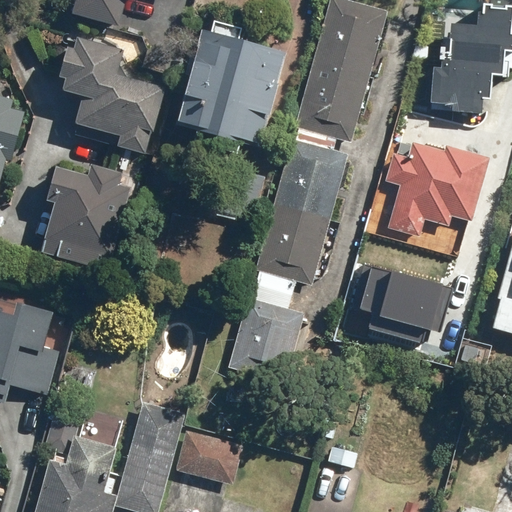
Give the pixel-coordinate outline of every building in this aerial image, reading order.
[(74,0),(70,17),(95,23),(118,28),(125,0),(74,0)] [(287,310),(294,284),(311,288),(346,155),(332,151),(335,141),(350,145),(384,13),(332,0),(326,0),(293,130),(296,131),(293,141),(288,140),(253,273),(256,274),(250,300),(244,299),(225,371),(286,387),(304,315),(287,310)] [(429,71),(427,107),(448,108),(447,115),(478,116),(479,103),(485,103),(487,78),(505,79),(506,63),(500,62),(501,55),(510,55),(511,36),(508,36),(510,9),(500,8),(499,11),(488,10),(488,8),(477,7),(476,16),(472,16),(471,29),(445,28),(445,38),(440,38),(438,71),(429,71)] [(257,149),(281,56),(197,35),(173,127),(257,149)] [(150,146),(164,90),(125,80),(117,66),(120,52),(71,40),(68,52),(62,51),(55,80),(61,82),(57,95),(79,100),(72,127),(116,138),(114,147),(139,153),(141,144),(150,146)] [(11,101),(0,97),(0,172),(3,161),(10,163),(23,113),(9,110),(11,101)] [(440,154),(408,145),(404,160),(389,156),(382,184),(397,188),(386,231),(418,239),(423,222),(447,228),(449,219),(469,224),(485,162),(441,150),(440,154)] [(84,180),(50,171),(42,201),(51,203),(38,252),(108,270),(129,192),(115,188),(118,175),(87,167),(84,180)] [(511,336),(511,233),(488,331),(511,336)] [(6,316),(0,314),(0,405),(1,406),(6,387),(47,397),(67,321),(8,306),(6,316)] [(466,332),(437,324),(426,361),(455,369),(466,332)] [(158,511),(183,415),(140,404),(112,508),(127,511),(158,511)] [(242,447),(184,432),(174,472),(232,487),(242,447)] [(62,467),(46,463),(33,511),(109,511),(114,497),(102,494),(113,450),(70,439),(62,467)] [(327,463),(320,461),(309,501),(349,511),(359,471),(353,469),(357,454),(331,448),(327,463)]
